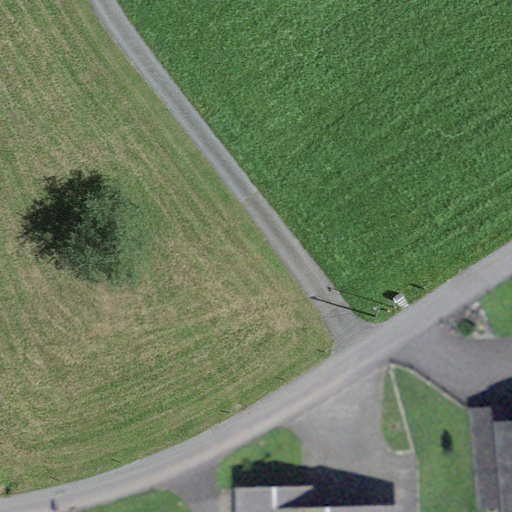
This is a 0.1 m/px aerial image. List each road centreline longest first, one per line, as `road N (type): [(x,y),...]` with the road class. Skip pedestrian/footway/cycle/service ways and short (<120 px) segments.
road 1 (unclassified): [(11,511),(171,465),(321,388),(363,352),(511,262)]
road 2 (track): [(118,0),(363,352)]
